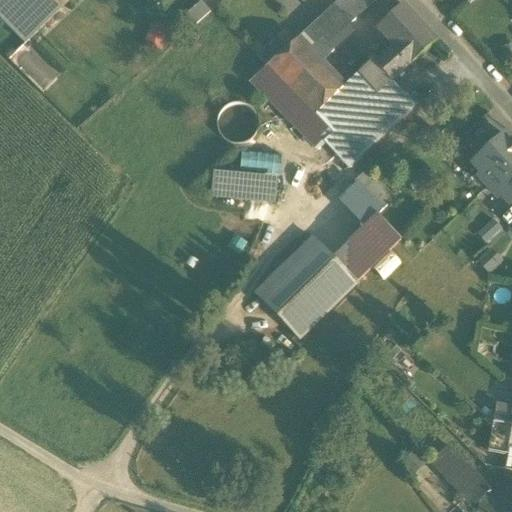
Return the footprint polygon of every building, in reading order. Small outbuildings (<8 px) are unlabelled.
[(0,0),(0,19),(25,45),(71,0),(0,0)] [(341,0),(334,7),(350,24),(376,0),(341,0)] [(177,23),(187,33),(210,13),(201,2),(177,23)] [(374,65),(390,83),(391,82),(392,83),(436,43),(402,6),(376,29),(393,47),(374,65)] [(355,30),(350,24),(334,7),(310,28),(333,52),(355,30)] [(163,50),(168,28),(149,23),(144,46),(163,50)] [(321,63),(333,52),(310,28),(297,40),(321,63)] [(256,57),(267,67),(295,42),(294,42),(284,32),(256,57)] [(345,88),(321,63),(297,40),(294,42),(295,42),(267,67),(266,67),(315,117),(345,88)] [(38,42),(23,56),(48,82),(63,69),(38,42)] [(349,92),(345,88),(315,117),(334,136),(354,116),(390,83),(374,65),(349,92)] [(324,145),(334,136),(315,117),(266,67),(250,82),(318,152),(324,145)] [(391,82),(390,83),(354,116),(334,136),(324,145),(347,170),(415,108),(392,83),(391,82)] [(216,127),(218,135),(223,141),(230,145),(238,146),(246,144),(253,139),(256,132),(257,124),(255,116),(250,109),(243,106),(235,105),(227,107),(221,112),(217,119),(216,127)] [(511,145),(503,136),(472,165),(481,174),(477,178),(497,199),(500,195),(509,205),(511,202),(511,145)] [(282,172),(282,157),(243,155),(242,167),(264,168),(264,171),(282,172)] [(410,181),(417,190),(433,177),(426,168),(410,181)] [(356,185),(382,212),(395,200),(366,171),(354,183),(356,185)] [(278,180),(215,174),(213,199),(276,205),(278,180)] [(377,217),(382,212),(356,185),(345,195),(376,217),(377,217)] [(363,229),(376,217),(345,195),(337,203),(363,229)] [(331,260),(356,285),(400,242),(377,217),(376,217),(363,229),(331,260)] [(477,235),(485,243),(500,230),(492,222),(477,235)] [(255,296),(298,341),(356,285),(331,260),(312,240),(255,296)] [(477,259),(485,274),(502,264),(493,249),(477,259)] [(493,424),(511,427),(511,416),(510,417),(511,410),(496,407),(493,424)] [(487,453),(506,457),(508,447),(511,448),(511,427),(493,424),(492,424),(487,453)] [(429,464),(472,511),(476,511),(478,503),(482,499),(489,491),(467,466),(466,467),(447,447),(429,464)] [(511,491),(495,488),(494,496),(503,497),(501,509),(511,511),(511,491)] [(493,508),(501,509),(503,497),(494,496),(493,501),(494,501),(493,508)] [(493,501),(482,499),(478,503),(476,511),(491,511),(493,508),(494,501),(493,501)]
